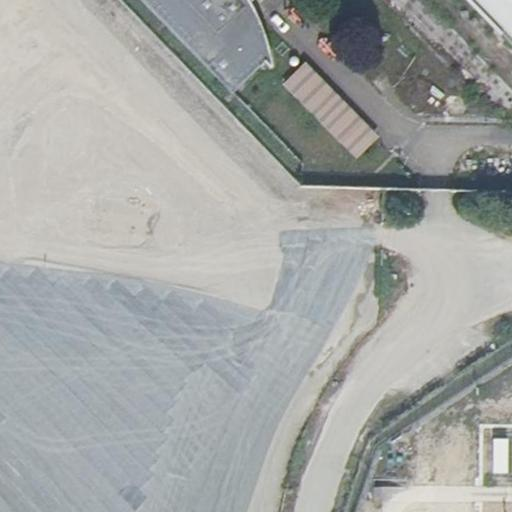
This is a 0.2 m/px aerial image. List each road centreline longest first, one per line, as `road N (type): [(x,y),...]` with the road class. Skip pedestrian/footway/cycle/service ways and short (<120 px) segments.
road 1 (unclassified): [(487,301),(408,344),(375,376),(321,463),(312,511)]
road 2 (unclassified): [(487,301),(438,245),(436,193)]
